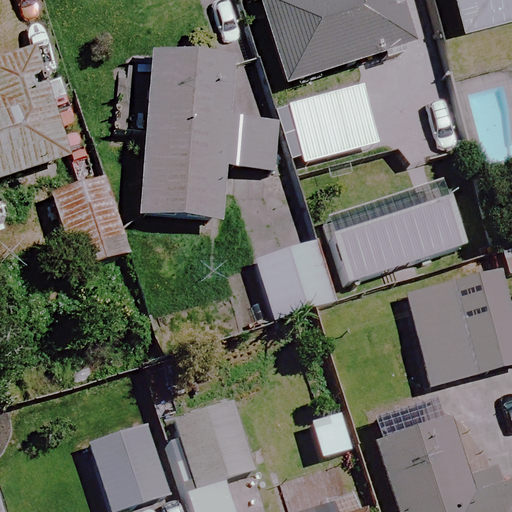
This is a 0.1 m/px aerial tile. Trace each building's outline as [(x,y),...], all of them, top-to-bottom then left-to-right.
[(410,55),(392,0),(283,0),(252,9),(279,95),(410,55)] [(511,24),(511,0),(440,0),(451,40),(511,24)] [(226,67),(146,61),(134,227),(214,233),(218,176),(269,180),(273,130),(221,127),(226,67)] [(467,152),(450,80),(408,90),(425,163),(467,152)] [(46,102),(0,115),(0,186),(66,167),(46,102)] [(123,263),(99,188),(46,204),(69,280),(123,263)] [(330,312),(313,254),(252,272),(269,330),(330,312)] [(511,374),(511,344),(496,279),(401,302),(412,350),(394,354),(405,401),(511,374)] [(249,482),(228,411),(158,432),(178,502),(249,482)] [(511,511),(511,485),(463,501),(442,433),(370,455),(387,511),(511,511)] [(140,511),(163,505),(141,435),(83,454),(101,511),(140,511)]
